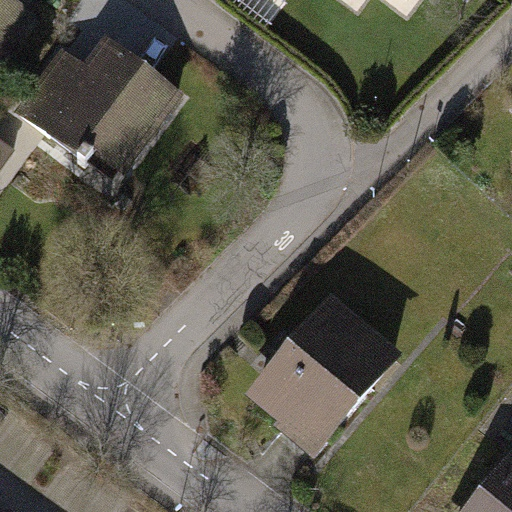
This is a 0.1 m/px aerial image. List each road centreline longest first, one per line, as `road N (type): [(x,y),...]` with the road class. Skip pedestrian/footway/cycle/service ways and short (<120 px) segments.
road 1 (residential): [(171,0),(297,94),(327,137),(332,189),(113,412)]
road 2 (residential): [(240,511),(113,412)]
road 3 (residential): [(113,412),(0,325)]
